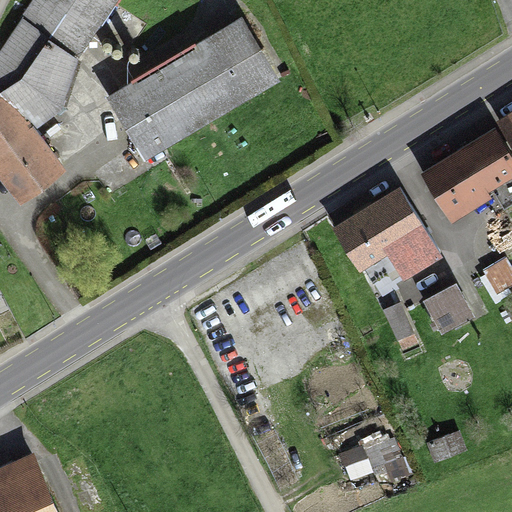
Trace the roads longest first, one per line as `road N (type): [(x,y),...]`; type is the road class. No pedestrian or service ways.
road 1 (primary): [(511,68),(152,289)]
road 2 (unclassified): [(152,289),(268,511)]
road 3 (primary): [(152,289),(0,386)]
road 4 (unknown): [(73,313),(0,205)]
